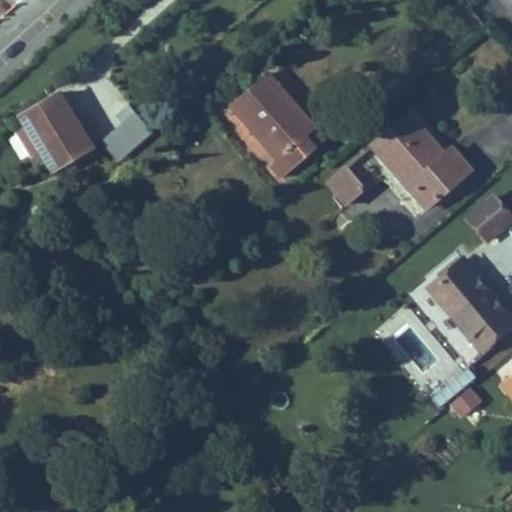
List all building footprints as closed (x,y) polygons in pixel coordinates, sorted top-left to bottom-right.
[(257,74),(223,103),(273,161),(265,168),(276,180),(308,151),(296,137),(305,130),(287,110),(257,74)] [(30,116),(39,128),(52,148),(66,168),(109,139),(92,113),(87,117),(76,100),(69,91),(30,116)] [(136,156),(169,125),(151,105),(117,136),(136,156)] [(401,109),(364,142),(409,191),(451,153),(437,137),(432,142),(401,109)] [(39,128),(31,134),(45,152),(52,148),(39,128)] [(336,167),(321,180),(338,199),(353,187),(336,167)] [(486,194),(461,218),(481,240),(507,216),(486,194)] [(486,289),(458,258),(434,279),(448,296),(440,304),(478,346),(511,317),(486,289)] [(461,363),(426,388),(439,407),(474,382),(461,363)] [(471,387),(448,406),(461,421),(483,402),(471,387)]
